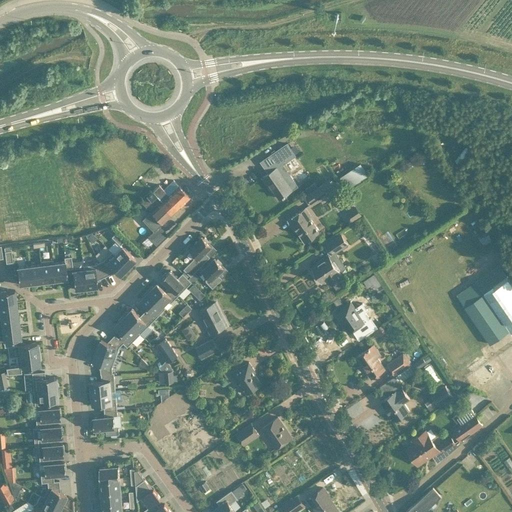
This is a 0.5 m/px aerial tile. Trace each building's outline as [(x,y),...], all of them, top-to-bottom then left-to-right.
[(288,173),(283,176),(277,168),(296,155),(287,143),(261,161),(269,173),(263,177),(268,185),(270,183),(280,198),(283,196),(284,196),(286,195),(285,194),(288,192),(292,189),(297,185),(288,173)] [(340,170),(335,174),(346,191),(352,187),(340,170)] [(327,179),(335,175),(332,171),(325,176),(327,179)] [(310,204),(327,192),(334,187),(329,179),(321,185),(318,187),(314,190),(305,196),(310,204)] [(159,184),(152,190),(161,200),(160,201),(172,214),(190,197),(173,180),(163,189),(159,184)] [(106,189),(91,192),(93,202),(108,199),(106,189)] [(152,190),(146,196),(154,207),(143,219),(155,231),(172,214),(160,201),(161,200),(152,190),(152,191),(152,190)] [(115,202),(98,208),(100,216),(118,209),(115,202)] [(305,242),(313,236),(320,232),(310,216),(311,216),(305,207),(288,219),(292,226),(294,225),(305,242)] [(356,207),(344,215),(350,223),(362,215),(356,207)] [(63,224),(65,231),(72,230),(71,223),(63,224)] [(91,231),(85,233),(87,237),(87,236),(91,240),(92,241),(97,237),(95,236),(91,231)] [(116,232),(111,236),(120,245),(125,240),(116,232)] [(337,280),(344,275),(341,271),(346,267),(336,252),(349,244),(343,233),(326,245),(331,253),(321,260),(322,261),(313,267),(317,274),(316,275),(319,281),(321,279),(322,281),(327,277),(332,284),(332,283),(337,280)] [(148,236),(142,242),(147,248),(153,242),(148,236)] [(196,256),(184,269),(191,276),(210,256),(206,252),(212,246),(208,242),(209,241),(205,237),(204,238),(202,237),(190,249),(196,256)] [(6,263),(13,262),(11,246),(4,247),(6,263)] [(114,254),(128,268),(133,264),(132,263),(135,259),(122,246),(114,254)] [(128,268),(114,254),(112,251),(103,259),(99,262),(106,276),(115,271),(119,275),(123,272),(124,273),(128,268)] [(215,258),(202,271),(209,278),(206,281),(213,288),(222,278),(218,274),(225,268),(220,264),(222,262),(218,258),(217,260),(215,258)] [(55,280),(53,263),(53,259),(40,261),(41,264),(43,281),(55,280)] [(53,263),(55,280),(67,278),(66,269),(65,261),(53,263)] [(101,278),(106,276),(99,262),(95,264),(83,265),(83,269),(84,269),(86,289),(92,288),(92,287),(97,286),(97,280),(101,278)] [(43,281),(41,264),(29,266),(31,283),(43,281)] [(31,283),(29,266),(17,267),(19,284),(31,283)] [(86,289),(84,269),(83,269),(72,270),(75,289),(80,288),(80,290),(86,289)] [(163,277),(162,278),(169,286),(179,295),(192,282),(183,273),(178,277),(170,269),(167,273),(166,272),(162,276),(163,277)] [(374,273),(369,277),(373,284),(379,280),(374,273)] [(337,280),(332,283),(338,291),(342,288),(337,280)] [(171,303),(179,295),(169,286),(165,290),(157,282),(153,287),(152,286),(148,290),(164,305),(169,300),(171,303)] [(0,291),(0,303),(16,302),(15,290),(0,291)] [(163,306),(164,305),(148,290),(144,294),(145,295),(140,300),(148,307),(144,312),(153,321),(166,308),(163,306)] [(201,290),(196,295),(200,299),(205,294),(201,290)] [(509,330),(483,293),(464,306),(490,344),(509,330)] [(339,297),(334,300),(337,306),(343,302),(339,297)] [(357,327),(364,337),(373,330),(374,330),(378,327),(371,318),(370,318),(365,311),(368,310),(362,302),(356,307),(351,300),(341,307),(342,308),(336,312),(342,319),(340,320),(345,327),(346,326),(350,332),(357,327)] [(210,333),(218,329),(226,325),(222,316),(221,316),(218,310),(220,309),(216,301),(207,306),(200,310),(210,333)] [(0,303),(0,316),(1,316),(18,314),(16,302),(0,303)] [(141,333),(153,321),(144,312),(140,316),(132,308),(128,312),(127,311),(123,316),(141,333)] [(19,326),(18,314),(1,316),(2,328),(19,326)] [(141,333),(123,316),(118,320),(119,321),(115,325),(123,333),(119,337),(124,343),(128,347),(141,333)] [(19,326),(2,328),(3,335),(4,340),(16,339),(21,338),(19,326)] [(120,347),(124,343),(119,337),(115,334),(108,342),(101,339),(99,344),(98,344),(96,349),(116,357),(120,347)] [(166,337),(156,344),(167,359),(168,361),(178,355),(166,337)] [(16,339),(4,340),(4,347),(15,345),(16,345),(16,339)] [(213,339),(196,348),(201,358),(218,349),(213,339)] [(16,345),(15,345),(16,356),(40,353),(39,347),(38,347),(37,342),(16,345)] [(371,377),(379,372),(385,368),(377,357),(381,355),(374,345),(365,350),(357,356),(371,377)] [(447,354),(456,352),(454,346),(446,348),(447,354)] [(116,357),(96,349),(94,355),(95,356),(93,361),(100,363),(101,374),(113,373),(113,372),(112,367),(116,357)] [(395,375),(411,363),(403,352),(387,364),(395,375)] [(6,368),(7,375),(22,373),(21,367),(40,365),(40,359),(41,359),(40,353),(16,356),(18,366),(6,368)] [(467,365),(480,385),(497,373),(484,353),(467,365)] [(411,365),(414,370),(427,362),(426,362),(424,358),(423,357),(411,365)] [(167,359),(159,367),(163,371),(164,371),(173,370),(174,370),(168,361),(167,359)] [(247,393),(253,389),(262,384),(254,372),(255,370),(249,361),(241,367),(231,373),(241,388),(242,387),(247,393)] [(412,369),(400,377),(404,384),(416,376),(412,369)] [(173,370),(164,371),(166,383),(174,382),(173,370)] [(33,391),(59,388),(58,382),(57,382),(56,377),(45,378),(45,371),(32,372),(33,391)] [(463,371),(455,377),(467,395),(475,390),(463,371)] [(114,372),(113,372),(113,373),(101,374),(102,380),(91,381),(91,386),(90,387),(90,393),(113,391),(114,391),(116,391),(114,372)] [(439,372),(436,374),(441,384),(445,382),(439,372)] [(410,399),(401,386),(395,376),(380,386),(387,396),(380,401),(394,421),(402,415),(410,410),(405,402),(410,399)] [(434,397),(425,403),(431,411),(439,405),(440,406),(453,397),(445,385),(432,394),(434,397)] [(59,388),(33,391),(35,409),(48,407),(47,401),(58,401),(58,395),(59,395),(59,388)] [(114,391),(113,391),(90,393),(91,399),(92,399),(93,405),(104,404),(104,410),(117,409),(116,396),(114,397),(114,391)] [(186,406),(163,422),(173,436),(164,442),(174,455),(191,443),(187,438),(201,428),(186,406)] [(35,409),(30,409),(31,419),(36,418),(37,427),(49,426),(49,420),(60,419),(59,414),(61,414),(60,408),(59,408),(59,407),(48,407),(35,409)] [(117,409),(104,410),(105,416),(94,417),(94,422),(93,422),(93,427),(95,427),(95,429),(115,427),(114,415),(118,415),(117,409)] [(464,441),(463,438),(471,432),(482,425),(475,415),(475,414),(471,409),(458,417),(462,423),(453,429),(460,439),(455,442),(451,436),(439,444),(440,445),(447,455),(464,441)] [(196,420),(203,417),(200,411),(194,414),(196,420)] [(276,448),(284,442),(292,436),(278,416),(270,422),(262,427),(276,448)] [(252,423),(236,434),(244,445),(259,434),(252,423)] [(60,425),(49,426),(37,427),(33,428),(34,446),(38,446),(38,445),(51,444),(50,438),(61,437),(61,432),(62,432),(62,426),(61,426),(60,425)] [(438,450),(433,441),(425,431),(421,433),(413,439),(416,443),(408,449),(418,463),(438,450)] [(62,443),(51,444),(38,445),(38,446),(40,463),(52,462),(52,456),(63,455),(63,451),(64,451),(63,444),(62,445),(62,443)] [(11,457),(2,458),(3,467),(12,466),(11,457)] [(64,461),(52,462),(40,463),(40,465),(43,464),(44,470),(40,470),(41,482),(54,481),(53,475),(65,474),(64,469),(66,468),(65,463),(64,463),(64,461)] [(101,479),(120,478),(119,466),(100,467),(101,479)] [(102,490),(121,489),(120,478),(101,479),(102,490)] [(149,506),(149,507),(156,502),(161,498),(154,488),(152,489),(145,479),(136,485),(137,501),(142,497),(149,506)] [(66,495),(60,492),(59,480),(54,481),(41,482),(41,483),(47,482),(48,487),(44,496),(63,506),(65,500),(64,499),(66,495)] [(206,481),(200,485),(204,491),(210,488),(206,481)] [(5,482),(0,484),(0,496),(4,504),(6,502),(14,498),(5,482)] [(19,485),(16,493),(35,501),(38,492),(19,485)] [(307,499),(308,500),(316,511),(334,511),(338,509),(330,498),(327,495),(329,494),(323,487),(310,496),(307,499)] [(423,511),(431,505),(433,507),(437,504),(435,502),(441,497),(433,487),(406,510),(407,511),(423,511)] [(122,500),(121,489),(102,490),(102,491),(100,492),(100,497),(102,497),(103,502),(122,500)] [(237,498),(231,490),(217,501),(220,505),(213,510),(214,511),(233,511),(236,511),(230,503),(237,498)] [(44,496),(40,494),(36,502),(32,505),(33,507),(34,507),(36,511),(57,511),(59,511),(60,511),(63,506),(44,496)] [(295,511),(304,505),(298,495),(284,506),(286,509),(283,511),(295,511)] [(266,499),(261,502),(265,507),(270,504),(266,499)] [(122,500),(103,502),(103,511),(116,511),(122,511),(122,500)] [(149,506),(141,511),(171,511),(165,503),(160,506),(156,502),(149,507),(149,506)]
